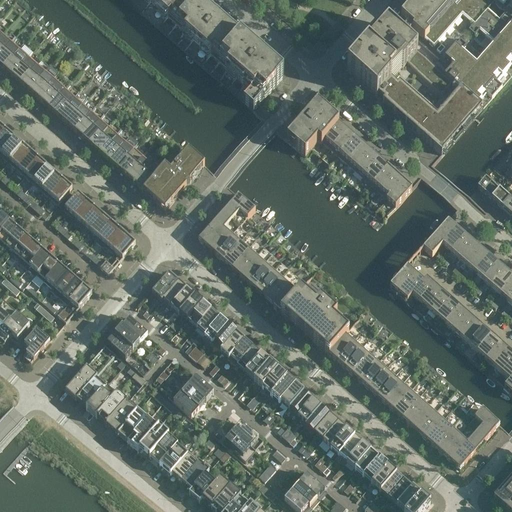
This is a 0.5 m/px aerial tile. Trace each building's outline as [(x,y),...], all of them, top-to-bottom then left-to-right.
[(259,57),(221,23),(216,19),(194,0),(128,0),(129,1),(129,2),(130,4),(131,5),(132,6),(133,7),(253,113),(283,78),(264,61),(259,57)] [(511,76),(511,0),(412,0),(412,1),(413,2),(401,17),(409,24),(398,37),(482,110),(502,88),(511,76)] [(157,162),(0,24),(0,68),(161,210),(162,209),(168,202),(171,204),(172,205),(177,199),(177,198),(182,193),(183,193),(204,168),(188,154),(170,174),(157,162)] [(441,157),(482,111),(461,92),(444,77),(388,28),(387,29),(387,30),(378,40),(378,39),(377,39),(377,40),(378,41),(369,51),(368,50),(367,52),(359,63),(358,62),(357,63),(358,64),(349,74),(348,73),(347,74),(374,99),(376,97),(384,104),(382,105),(384,107),(385,105),(395,113),(393,115),(395,117),(397,115),(406,123),(405,125),(406,127),(408,125),(418,133),(416,135),(441,157)] [(412,191),(339,127),(317,108),(287,142),(381,225),(411,191),(412,191)] [(0,157),(0,158),(15,141),(7,134),(0,141),(0,157)] [(8,165),(23,148),(15,141),(0,158),(8,165)] [(16,172),(31,155),(23,148),(8,165),(16,172)] [(25,179),(39,163),(31,155),(16,172),(25,179)] [(33,186),(47,170),(39,163),(25,179),(33,186)] [(41,193),(55,177),(47,170),(33,186),(41,193)] [(49,201),(64,184),(55,177),(41,193),(49,201)] [(502,211),(510,202),(485,180),(477,189),(502,211)] [(57,208),(72,191),(64,184),(49,201),(57,208)] [(73,219),(86,204),(78,196),(63,213),(72,221),(74,219),(73,219)] [(297,296),(231,238),(224,232),(239,215),(247,222),(255,213),(238,198),(198,243),(220,262),(223,265),(280,315),(297,296)] [(511,203),(510,202),(502,211),(509,217),(511,219),(511,203)] [(81,226),(94,211),(86,204),(73,219),(74,219),(81,226)] [(89,233),(102,218),(94,211),(81,226),(89,233)] [(0,236),(10,225),(2,218),(0,219),(0,236)] [(98,240),(111,225),(102,218),(89,233),(97,240),(98,240)] [(511,278),(469,241),(448,223),(423,251),(432,259),(443,247),(511,307),(511,278)] [(5,247),(18,232),(10,225),(0,236),(0,249),(2,251),(5,248),(5,247)] [(104,249),(119,232),(111,225),(98,240),(97,240),(94,243),(103,251),(105,249),(104,249)] [(13,255),(26,239),(18,232),(5,247),(5,248),(13,254),(13,255)] [(114,254),(127,239),(119,232),(104,249),(105,249),(113,256),(114,255),(114,254)] [(20,264),(35,246),(26,239),(13,255),(13,254),(11,256),(19,263),(20,264)] [(135,247),(127,239),(114,254),(114,255),(118,258),(116,261),(117,262),(111,269),(106,264),(100,270),(108,278),(135,247)] [(243,246),(263,264),(266,261),(269,263),(273,259),(256,243),(249,250),(244,246),(243,246)] [(26,272),(43,254),(35,246),(20,264),(19,263),(18,265),(26,272)] [(36,278),(51,261),(43,254),(26,272),(35,280),(36,278)] [(44,285),(59,268),(51,261),(36,278),(44,285)] [(52,292),(67,275),(59,268),(44,285),(52,292)] [(511,356),(426,280),(423,283),(407,269),(396,281),(395,280),(392,283),(394,284),(390,289),(391,290),(394,287),(400,293),(398,296),(399,297),(402,294),(408,300),(406,303),(407,304),(412,298),(509,383),(504,389),(511,396),(511,356)] [(59,301),(75,282),(67,275),(52,292),(50,293),(50,294),(59,301)] [(163,303),(178,285),(169,277),(152,296),(162,305),(163,303)] [(1,285),(9,292),(13,288),(5,281),(1,285)] [(70,304),(83,289),(75,282),(59,301),(67,308),(70,305),(70,304)] [(171,310),(186,292),(178,285),(163,303),(171,310)] [(349,335),(333,321),(337,317),(336,316),(333,318),(330,316),(333,313),(324,305),(318,312),(314,308),(316,306),(314,305),(318,296),(319,296),(319,295),(319,294),(319,293),(318,293),(310,286),(307,290),(304,288),(300,293),(300,292),(297,296),(280,315),(295,328),(296,328),(297,329),(299,327),(300,327),(306,333),(304,336),(305,337),(305,336),(307,334),(315,340),(313,342),(312,343),(320,350),(323,347),(326,350),(324,352),(324,353),(329,357),(345,339),(349,335)] [(20,294),(13,288),(9,292),(16,298),(20,294)] [(92,297),(83,289),(70,304),(70,305),(74,308),(72,312),(73,313),(69,317),(63,312),(57,319),(66,326),(92,297)] [(179,317),(195,299),(186,292),(171,310),(179,317)] [(188,323),(203,306),(195,299),(179,317),(180,319),(180,318),(187,324),(187,325),(188,323)] [(0,334),(16,316),(3,304),(0,308),(0,334)] [(197,330),(211,314),(203,306),(188,323),(197,330)] [(36,312),(43,318),(47,314),(40,308),(36,312)] [(54,321),(47,314),(43,318),(50,325),(54,321)] [(204,340),(220,322),(211,314),(197,330),(194,334),(203,341),(204,340)] [(30,328),(16,316),(0,334),(7,341),(11,337),(17,342),(30,328)] [(140,346),(147,338),(129,322),(122,330),(140,346)] [(214,344),(228,329),(220,322),(204,340),(212,347),(214,344)] [(222,351),(236,336),(228,329),(214,344),(222,351)] [(133,354),(140,346),(122,330),(115,338),(133,354)] [(33,363),(50,344),(36,332),(24,347),(30,352),(26,356),(33,363)] [(230,359),(244,343),(236,336),(222,351),(220,354),(229,361),(231,359),(230,359)] [(125,363),(133,354),(115,338),(107,347),(125,363)] [(459,438),(345,339),(329,357),(364,389),(370,394),(373,396),(381,403),(460,472),(476,453),(467,446),(459,438)] [(238,366),(252,350),(244,343),(230,359),(231,359),(238,366)] [(66,394),(76,403),(96,380),(116,358),(105,349),(66,394)] [(245,375),(261,358),(252,350),(238,366),(236,368),(237,368),(245,375)] [(207,360),(203,357),(196,365),(200,368),(207,360)] [(254,383),(270,365),(261,358),(245,375),(254,383)] [(262,391),(278,373),(270,365),(254,383),(262,391)] [(271,398),(287,380),(278,373),(262,391),(271,398)] [(132,380),(142,389),(145,385),(135,376),(132,380)] [(164,382),(160,378),(156,382),(160,386),(164,382)] [(87,411),(106,389),(96,380),(76,403),(86,412),(87,411)] [(195,380),(188,388),(206,404),(213,396),(195,380)] [(281,404),(295,388),(287,380),(271,398),(279,406),(281,404)] [(226,390),(229,386),(225,382),(221,386),(226,390)] [(206,404),(188,388),(183,384),(176,392),(181,397),(199,412),(206,404)] [(117,397),(107,388),(106,389),(87,411),(89,413),(90,412),(98,419),(117,397)] [(290,411),(304,395),(295,388),(281,404),(289,412),(290,411)] [(298,418),(312,403),(304,395),(290,411),(298,418)] [(166,402),(159,396),(155,401),(162,407),(166,402)] [(107,428),(127,406),(117,397),(96,420),(107,429),(107,428)] [(199,412),(181,397),(173,405),(191,421),(199,412)] [(257,404),(253,401),(246,408),(250,412),(257,404)] [(118,437),(137,415),(141,411),(130,402),(128,404),(127,406),(107,428),(107,429),(117,437),(117,438),(118,437)] [(306,426),(321,410),(312,403),(298,418),(298,419),(306,426)] [(314,436),(329,418),(321,410),(306,426),(305,428),(314,436)] [(499,427),(482,412),(474,421),(483,428),(475,437),(484,444),(499,427)] [(147,424),(137,415),(117,437),(128,446),(147,424)] [(322,443),(338,425),(329,418),(314,436),(322,443)] [(158,432),(157,432),(148,424),(147,424),(128,446),(133,451),(137,454),(138,455),(140,453),(158,432)] [(330,450),(346,432),(338,425),(322,443),(330,450)] [(237,429),(232,435),(255,455),(263,445),(253,437),(246,431),(240,426),(238,429),(237,429)] [(150,461),(168,441),(169,440),(168,440),(168,439),(159,431),(158,431),(157,432),(158,432),(140,453),(149,461),(150,461)] [(340,456),(354,439),(346,432),(330,450),(338,457),(340,456)] [(250,451),(232,435),(225,444),(234,452),(233,454),(245,465),(255,455),(250,451)] [(484,444),(475,437),(467,446),(476,453),(484,444)] [(348,463),(362,447),(354,439),(340,456),(348,463)] [(176,450),(177,451),(177,450),(178,449),(177,449),(168,441),(150,461),(148,463),(148,464),(149,463),(148,463),(150,461),(159,469),(158,471),(157,470),(157,471),(158,471),(176,450)] [(355,472),(370,454),(362,447),(348,463),(347,465),(355,472)] [(187,460),(187,459),(177,450),(177,451),(176,450),(158,471),(158,472),(160,470),(170,478),(168,480),(169,481),(172,477),(187,460)] [(214,458),(219,463),(220,462),(226,455),(220,451),(214,458)] [(286,460),(277,452),(272,458),(281,466),(286,460)] [(370,454),(355,472),(363,479),(379,461),(370,454)] [(230,459),(226,455),(220,462),(224,466),(230,459)] [(198,467),(197,467),(188,459),(188,458),(187,459),(187,460),(172,477),(181,486),(198,467)] [(321,461),(314,468),(318,472),(324,464),(321,461)] [(372,487),(388,469),(379,461),(363,479),(372,487)] [(204,479),(205,479),(209,475),(199,466),(197,467),(198,467),(181,486),(179,488),(180,489),(182,486),(190,494),(188,496),(189,497),(204,479)] [(246,473),(241,469),(237,473),(242,477),(246,473)] [(380,494),(396,476),(388,469),(372,487),(380,494)] [(388,501),(404,483),(397,477),(396,476),(380,494),(388,501)] [(324,493),(306,477),(299,486),(317,502),(317,501),(319,499),(324,494),(324,493)] [(215,488),(214,488),(215,487),(205,479),(204,479),(189,497),(190,498),(199,505),(199,506),(200,505),(215,488)] [(504,511),(511,511),(511,480),(493,502),(504,511)] [(230,491),(220,482),(215,487),(214,488),(215,488),(200,505),(201,506),(203,503),(212,510),(210,511),(211,511),(213,510),(230,491)] [(396,508),(412,490),(404,483),(388,501),(396,508)] [(317,502),(299,486),(292,494),(312,511),(320,504),(317,502)] [(350,494),(353,490),(350,487),(344,494),(347,497),(350,494)] [(228,511),(239,501),(241,499),(231,490),(230,490),(230,491),(213,510),(211,511),(228,511)] [(272,496),(266,490),(261,495),(267,500),(272,496)] [(408,511),(421,498),(412,490),(396,508),(397,508),(397,509),(400,511),(408,511)] [(312,511),(292,494),(284,502),(294,511),(312,511)] [(424,511),(430,506),(421,498),(408,511),(424,511)] [(246,511),(249,509),(248,509),(239,501),(228,511),(246,511)]
